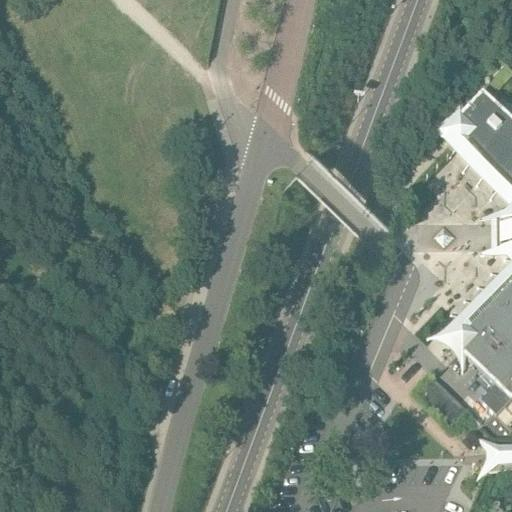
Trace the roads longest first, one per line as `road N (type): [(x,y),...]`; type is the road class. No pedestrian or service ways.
road 1 (secondary): [(418,0),(255,441)]
road 2 (unclassified): [(262,146),(160,511)]
road 3 (track): [(226,97),(123,0)]
